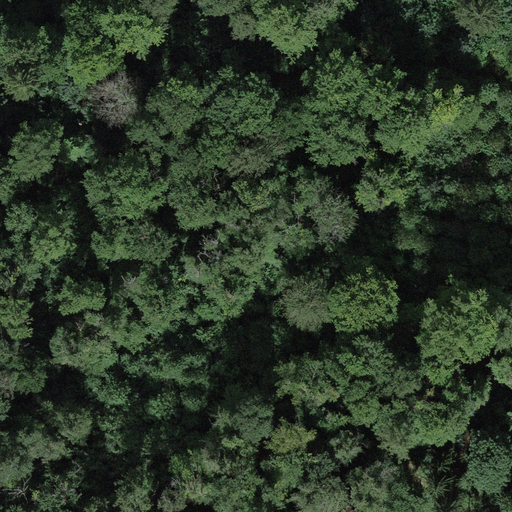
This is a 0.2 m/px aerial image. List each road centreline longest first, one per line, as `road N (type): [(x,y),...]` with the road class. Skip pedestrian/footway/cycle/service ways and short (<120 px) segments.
road 1 (track): [(511,66),(323,58),(0,199)]
road 2 (track): [(511,365),(387,310),(214,322),(134,345),(0,407)]
road 3 (track): [(400,318),(389,353),(392,395),(434,511)]
